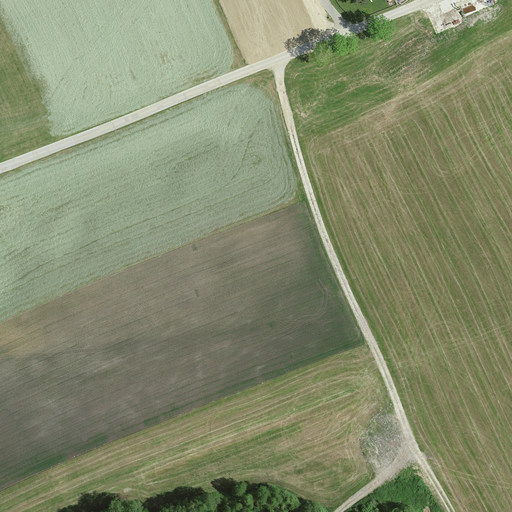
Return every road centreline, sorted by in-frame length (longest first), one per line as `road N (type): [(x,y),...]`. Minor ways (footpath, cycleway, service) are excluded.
road 1 (track): [(276,59),(318,218),(452,511)]
road 2 (unclassified): [(426,0),(0,169)]
